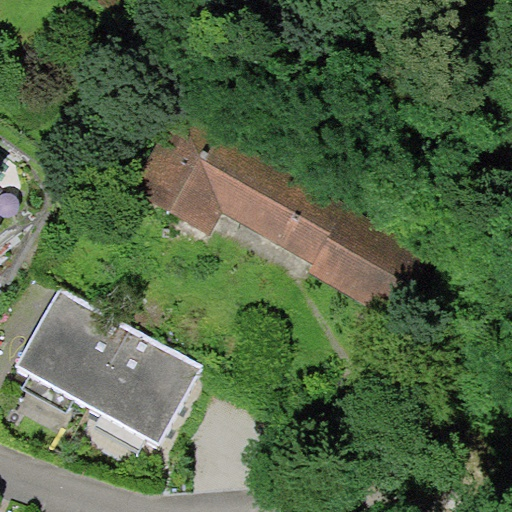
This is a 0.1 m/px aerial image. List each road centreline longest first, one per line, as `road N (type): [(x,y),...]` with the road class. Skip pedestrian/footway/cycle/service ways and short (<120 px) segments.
road 1 (residential): [(460,509),(370,501),(269,511)]
road 2 (residential): [(126,511),(0,461)]
